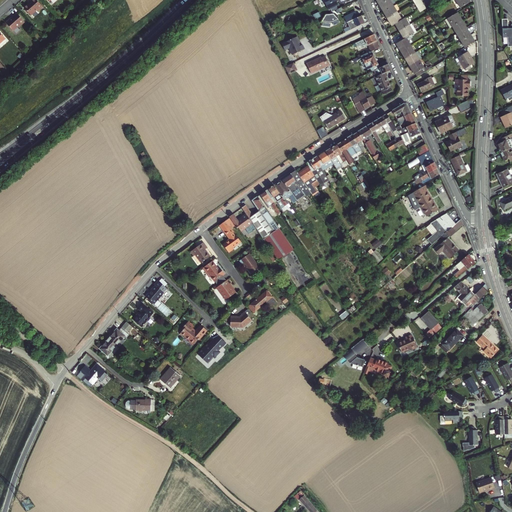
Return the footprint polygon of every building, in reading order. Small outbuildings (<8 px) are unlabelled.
[(24,8),(30,16),(37,10),(38,12),(42,8),(35,0),(31,0),(30,1),(31,3),(28,5),(27,5),(24,8)] [(323,0),(328,9),(338,5),(336,0),(323,0)] [(387,0),(379,5),(383,12),(393,6),(389,0),(387,0)] [(468,0),(455,0),(460,9),(470,3),(468,0)] [(383,12),(388,19),(397,13),(393,6),(383,12)] [(351,30),(365,23),(361,15),(358,17),(355,11),(344,16),(347,22),(351,30)] [(392,26),(395,24),(402,20),(397,13),(388,19),(392,26)] [(10,18),(5,23),(12,30),(20,24),(21,25),(24,23),(17,14),(11,19),(10,18)] [(334,14),(326,14),(325,16),(321,19),(320,20),(321,21),(326,23),(332,23),(334,22),(335,20),(334,14)] [(453,28),(463,22),(458,14),(445,21),(450,29),(453,28)] [(395,24),(399,31),(409,25),(405,18),(402,20),(395,24)] [(508,20),(503,20),(503,38),(508,38),(508,47),(511,46),(511,28),(508,29),(508,20)] [(467,29),(463,22),(453,28),(457,35),(467,29)] [(404,39),(406,38),(414,33),(409,25),(399,31),(404,39)] [(457,35),(461,42),(471,36),(467,29),(457,35)] [(374,34),(355,43),(356,47),(361,44),(362,48),(367,45),(368,48),(370,52),(372,51),(380,47),(374,34)] [(466,49),(476,43),(471,36),(461,42),(466,49)] [(297,37),(282,44),(285,51),(289,48),(292,55),(305,49),(302,45),(300,46),(299,43),(300,43),(297,37)] [(396,44),(401,52),(411,46),(406,38),(404,39),(396,44)] [(411,46),(401,52),(405,59),(415,53),(411,46)] [(370,63),(372,67),(378,65),(372,51),(370,52),(367,53),(358,58),(359,60),(362,58),(364,64),(367,63),(368,65),(370,63)] [(461,61),(465,69),(475,63),(472,58),(471,59),(467,52),(456,58),(458,62),(459,62),(461,61)] [(415,53),(405,59),(410,66),(419,60),(415,53)] [(311,73),(329,65),(325,56),(321,58),(321,57),(306,63),(311,73)] [(418,77),(430,69),(429,67),(428,68),(427,67),(424,68),(419,60),(410,66),(415,74),(416,74),(418,77)] [(374,78),(375,77),(385,73),(391,70),(386,61),(378,65),(372,67),(374,71),(371,72),(374,78)] [(285,67),(289,74),(297,70),(293,63),(285,67)] [(385,73),(375,77),(382,91),(391,88),(386,77),(387,76),(385,73)] [(425,81),(419,84),(422,91),(434,85),(434,84),(431,78),(430,77),(425,80),(425,81)] [(461,80),(456,80),(455,83),(457,84),(457,96),(468,96),(468,88),(469,88),(470,80),(468,80),(461,80)] [(511,84),(500,90),(505,99),(506,98),(508,101),(511,99),(511,84)] [(438,97),(427,103),(431,111),(445,104),(441,95),(444,94),(443,90),(436,93),(438,97)] [(366,98),(363,91),(359,93),(360,94),(352,99),(359,113),(370,106),(366,98)] [(371,95),(366,98),(370,106),(375,103),(371,95)] [(467,101),(458,105),(462,113),(471,108),(467,101)] [(392,111),(397,120),(411,113),(406,104),(403,104),(392,111)] [(345,118),(340,111),(324,121),(328,128),(345,118)] [(399,124),(397,120),(392,111),(386,114),(397,132),(400,130),(401,129),(399,124)] [(397,120),(399,124),(406,121),(409,126),(415,123),(411,113),(397,120)] [(500,118),(502,122),(503,121),(506,128),(511,125),(511,115),(511,113),(500,118)] [(397,132),(386,114),(378,119),(382,126),(385,131),(390,128),(397,140),(392,142),(395,148),(404,143),(400,136),(397,132)] [(447,116),(435,122),(441,134),(453,128),(447,116)] [(382,126),(378,119),(374,121),(367,125),(372,134),(378,143),(381,141),(375,131),(379,128),(382,126)] [(403,132),(404,134),(418,128),(415,123),(409,126),(401,129),(400,130),(401,133),(403,132)] [(363,140),(375,160),(385,154),(381,149),(376,151),(367,137),(372,134),(367,125),(358,131),(363,140)] [(317,131),(321,139),(328,135),(324,127),(317,131)] [(412,137),(420,134),(418,128),(404,134),(400,136),(404,143),(412,140),(411,138),(412,137)] [(465,128),(449,135),(451,140),(446,142),(451,152),(463,146),(458,137),(467,133),(465,128)] [(360,141),(363,140),(358,131),(353,135),(358,143),(361,149),(363,152),(366,150),(360,141)] [(499,149),(501,153),(511,147),(511,142),(510,139),(511,138),(511,133),(501,139),(502,142),(497,145),(498,146),(497,146),(499,149)] [(358,143),(353,135),(342,141),(351,156),(356,153),(358,155),(363,152),(361,149),(359,151),(355,145),(358,143)] [(423,138),(413,144),(416,149),(425,144),(423,138)] [(336,144),(346,161),(349,165),(353,163),(349,157),(351,156),(342,141),(336,144)] [(390,151),(395,148),(392,142),(387,145),(390,151)] [(346,161),(336,144),(331,148),(341,164),(346,161)] [(420,155),(429,150),(426,144),(417,149),(420,155)] [(511,158),(511,159),(511,147),(501,153),(505,161),(510,158),(511,158)] [(337,170),(342,166),(341,164),(331,148),(326,151),(334,164),(337,170)] [(334,164),(326,151),(315,157),(323,170),(327,168),(326,167),(329,165),(329,167),(334,164)] [(418,158),(420,161),(421,165),(423,164),(426,170),(413,178),(415,181),(437,168),(429,151),(418,157),(418,158)] [(459,156),(451,160),(458,176),(467,172),(459,156)] [(307,163),(309,167),(315,177),(316,179),(320,185),(328,179),(325,174),(323,170),(315,157),(307,163)] [(420,161),(418,158),(407,164),(409,168),(420,161)] [(309,167),(298,174),(306,184),(307,183),(309,182),(310,183),(316,179),(315,177),(309,167)] [(437,168),(415,181),(417,184),(421,181),(422,184),(439,174),(437,168)] [(296,182),(302,191),(304,194),(306,196),(311,192),(310,190),(306,184),(298,174),(296,170),(290,174),(296,182)] [(507,170),(498,174),(504,188),(511,184),(511,178),(507,170)] [(298,193),(302,191),(296,182),(290,174),(282,180),(287,188),(291,185),(294,190),(296,189),(298,193)] [(332,178),(329,180),(334,189),(337,187),(332,178)] [(274,185),(287,204),(289,203),(287,200),(285,198),(290,195),(291,198),(297,206),(299,205),(287,188),(282,180),(274,185)] [(274,185),(266,191),(273,202),(276,200),(277,201),(279,200),(284,206),(287,204),(274,185)] [(414,192),(428,216),(438,210),(426,190),(428,189),(425,185),(414,192)] [(278,215),(281,213),(273,202),(266,191),(258,196),(266,209),(269,207),(271,206),(275,212),(276,211),(278,215)] [(414,192),(412,193),(426,217),(428,216),(414,192)] [(246,205),(242,208),(246,214),(252,222),(256,229),(265,242),(278,260),(294,250),(281,231),(266,209),(258,196),(252,201),(259,211),(253,215),(246,205)] [(511,197),(500,203),(499,199),(496,201),(497,209),(502,207),(504,210),(511,206),(511,197)] [(252,222),(246,214),(241,218),(242,219),(239,222),(237,219),(233,222),(235,226),(238,229),(239,228),(240,231),(252,222)] [(445,214),(433,221),(441,230),(430,239),(433,242),(435,241),(440,236),(451,227),(454,224),(449,217),(448,218),(445,214)] [(235,226),(233,222),(231,220),(229,218),(220,225),(230,239),(223,244),(229,252),(234,249),(233,247),(241,241),(231,228),(235,226)] [(451,227),(455,231),(463,224),(460,218),(454,224),(451,227)] [(438,253),(442,250),(444,248),(451,257),(459,251),(447,237),(449,236),(449,237),(456,232),(455,231),(451,227),(440,236),(444,240),(434,249),(438,253)] [(373,244),(377,248),(383,243),(379,238),(373,244)] [(203,242),(196,248),(191,251),(194,256),(195,255),(201,263),(210,256),(205,249),(207,248),(203,242)] [(444,248),(442,250),(449,259),(451,257),(444,248)] [(376,250),(373,252),(381,260),(383,258),(376,250)] [(376,264),(381,260),(373,252),(369,256),(376,264)] [(239,261),(242,264),(244,263),(251,273),(259,267),(249,254),(239,261)] [(456,278),(476,262),(469,254),(464,258),(458,263),(462,267),(459,270),(461,272),(460,273),(459,272),(454,275),(456,278)] [(218,269),(212,261),(203,268),(210,278),(211,277),(214,282),(225,274),(220,267),(218,269)] [(386,268),(382,271),(390,280),(392,278),(389,274),(390,273),(386,268)] [(228,279),(217,287),(226,299),(228,298),(234,294),(236,292),(232,286),(231,287),(230,285),(231,284),(228,279)] [(154,285),(145,296),(153,303),(156,299),(157,300),(167,288),(157,280),(153,285),(154,285)] [(381,280),(375,285),(378,289),(384,284),(381,280)] [(465,305),(474,295),(472,293),(473,291),(471,289),(469,291),(460,282),(454,287),(460,294),(457,297),(465,305)] [(368,285),(374,294),(376,292),(370,284),(368,285)] [(476,293),(474,295),(465,305),(463,307),(460,309),(459,311),(461,313),(464,310),(466,312),(477,301),(480,298),(487,290),(485,284),(476,293)] [(267,291),(249,306),(254,311),(267,300),(271,304),(272,306),(277,302),(267,291)] [(350,295),(359,307),(362,305),(353,293),(350,295)] [(465,305),(457,297),(455,299),(463,307),(465,305)] [(487,312),(485,309),(483,307),(477,301),(466,312),(461,318),(464,323),(466,322),(470,327),(487,312)] [(153,313),(142,304),(138,309),(141,311),(139,313),(138,315),(137,315),(133,320),(137,323),(138,323),(141,326),(142,325),(144,326),(145,322),(153,313)] [(346,310),(339,316),(342,320),(349,314),(346,310)] [(429,310),(421,318),(430,329),(439,322),(429,310)] [(243,327),(252,319),(246,311),(242,314),(243,315),(240,317),(238,316),(231,315),(231,325),(232,326),(243,327)] [(192,326),(193,325),(189,321),(185,325),(183,325),(183,327),(182,328),(184,330),(180,334),(184,338),(185,337),(189,341),(193,345),(198,339),(198,340),(203,334),(203,335),(207,331),(201,325),(195,332),(192,329),(194,327),(192,326)] [(109,339),(116,345),(124,336),(126,337),(129,334),(127,332),(132,326),(127,322),(119,331),(117,329),(109,339)] [(440,347),(446,353),(462,336),(456,330),(440,347)] [(226,343),(218,335),(212,337),(213,339),(210,343),(208,342),(197,353),(207,363),(213,357),(214,358),(219,352),(218,350),(222,346),(222,347),(226,343)] [(406,339),(397,343),(401,352),(410,348),(411,350),(417,347),(412,335),(405,337),(406,339)] [(498,350),(486,339),(482,335),(476,341),(485,349),(483,351),(491,358),(498,350)] [(116,345),(109,339),(100,348),(103,350),(100,353),(107,359),(109,357),(110,356),(112,357),(119,348),(116,345)] [(360,341),(343,355),(347,360),(348,359),(351,362),(350,363),(357,365),(357,366),(358,366),(358,365),(362,367),(365,359),(358,357),(356,354),(357,353),(358,353),(365,347),(360,342),(360,341)] [(341,343),(337,347),(343,355),(348,351),(341,343)] [(388,364),(383,362),(383,363),(377,360),(376,361),(370,358),(367,366),(383,373),(383,374),(388,377),(391,372),(390,372),(392,367),(388,365),(388,364)] [(500,367),(507,380),(510,379),(511,382),(511,381),(511,367),(510,368),(507,363),(500,367)] [(96,364),(92,368),(93,369),(92,371),(91,370),(85,365),(79,372),(93,384),(98,378),(98,379),(105,371),(96,364)] [(445,367),(438,375),(440,378),(448,370),(445,367)] [(170,368),(166,373),(168,374),(162,381),(170,387),(180,376),(170,368)] [(484,378),(492,391),(494,390),(496,393),(500,390),(498,387),(499,387),(492,374),(484,378)] [(464,380),(471,393),(474,392),(476,395),(480,393),(478,390),(479,389),(472,376),(464,380)] [(395,388),(388,394),(392,397),(393,399),(399,393),(395,388)] [(468,401),(453,391),(448,398),(461,406),(463,404),(465,405),(468,401)] [(136,400),(130,400),(130,408),(135,408),(135,410),(147,410),(146,411),(151,412),(151,399),(145,398),(145,400),(136,399),(136,400)] [(462,411),(445,411),(445,420),(459,420),(459,417),(462,417),(462,411)] [(504,438),(504,434),(503,416),(498,416),(498,420),(494,419),(494,428),(496,428),(496,435),(496,439),(504,438)] [(509,416),(503,416),(504,434),(511,434),(511,419),(509,419),(509,416)] [(469,440),(464,440),(464,444),(465,444),(465,449),(468,449),(469,450),(475,448),(475,445),(478,445),(477,430),(474,430),(474,427),(469,427),(469,430),(469,440)] [(488,491),(495,488),(491,477),(476,482),(479,493),(488,490),(488,491)] [(299,500),(303,504),(310,511),(315,511),(318,510),(304,495),(299,500)]
